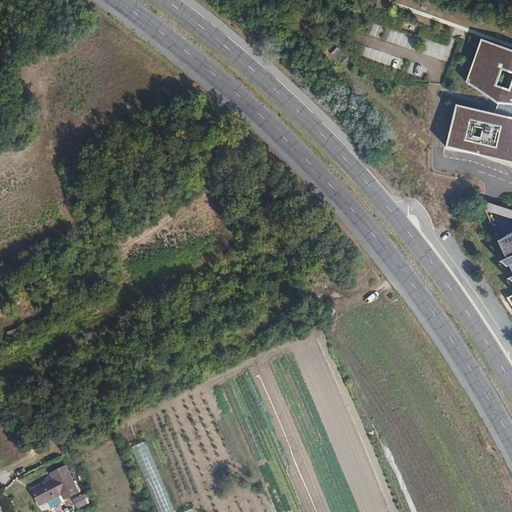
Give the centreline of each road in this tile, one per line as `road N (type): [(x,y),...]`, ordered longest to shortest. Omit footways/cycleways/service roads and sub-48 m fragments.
road 1 (primary): [(117,0),(212,72),(330,185),(433,313),(511,442)]
road 2 (primary): [(511,383),(366,182),(275,90),(166,0)]
road 3 (track): [(0,475),(345,300)]
